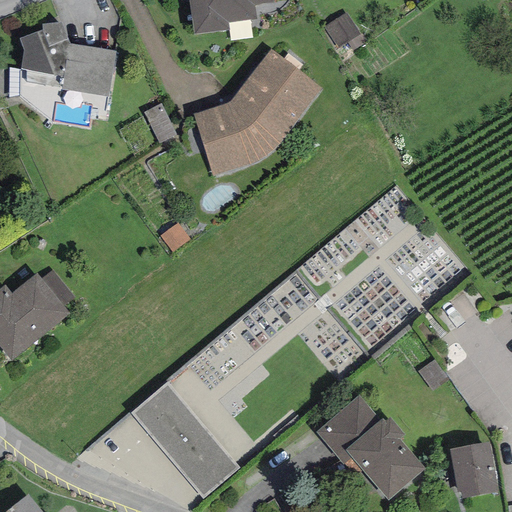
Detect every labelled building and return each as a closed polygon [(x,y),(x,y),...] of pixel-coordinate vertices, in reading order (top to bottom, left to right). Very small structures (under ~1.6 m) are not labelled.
[(272,0),(188,0),(193,35),(229,30),(228,23),(256,19),(254,5),(273,3),(272,0)] [(347,15),(324,29),(337,51),(361,36),(347,15)] [(69,44),(61,23),(41,25),(42,31),(19,38),(24,51),(21,70),(63,78),(61,91),(108,97),(115,51),(69,44)] [(322,88),(270,50),(232,99),(230,101),(228,103),(192,114),(212,177),(251,166),(257,164),(264,159),(272,153),(278,145),(322,88)] [(162,103),(143,112),(159,144),(177,135),(162,103)] [(177,223),(160,236),(172,253),(189,240),(177,223)] [(52,270),(41,279),(62,307),(74,298),(52,270)] [(4,286),(0,289),(0,348),(11,361),(69,315),(62,307),(41,279),(36,274),(11,294),(4,286)] [(449,379),(433,360),(417,372),(433,392),(449,379)] [(239,468),(167,384),(131,413),(202,499),(239,468)] [(345,450),(380,421),(358,395),(315,432),(343,464),(351,457),(345,450)] [(385,422),(382,419),(380,421),(345,450),(351,457),(388,501),(425,470),(400,440),(405,436),(390,418),(385,422)] [(489,442),(449,449),(457,493),(461,492),(462,498),(498,492),(489,442)] [(41,511),(28,495),(5,511),(41,511)]
